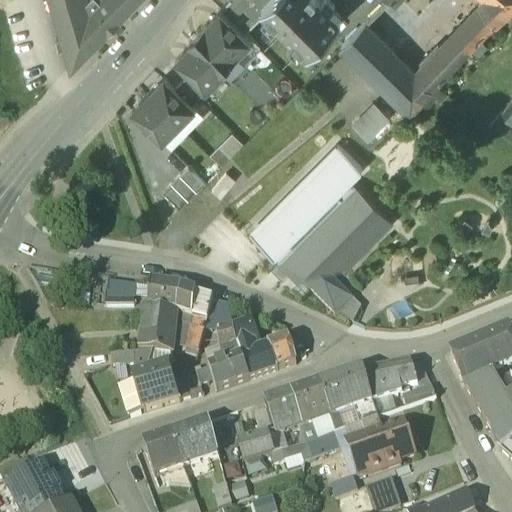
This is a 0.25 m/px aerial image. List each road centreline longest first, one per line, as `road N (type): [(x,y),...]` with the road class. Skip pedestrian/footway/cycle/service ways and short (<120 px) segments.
road 1 (residential): [(359,361),(338,342),(181,272),(0,237)]
road 2 (residential): [(359,361),(113,451),(141,511)]
road 3 (secondary): [(0,198),(171,0)]
road 4 (residential): [(425,346),(511,492)]
